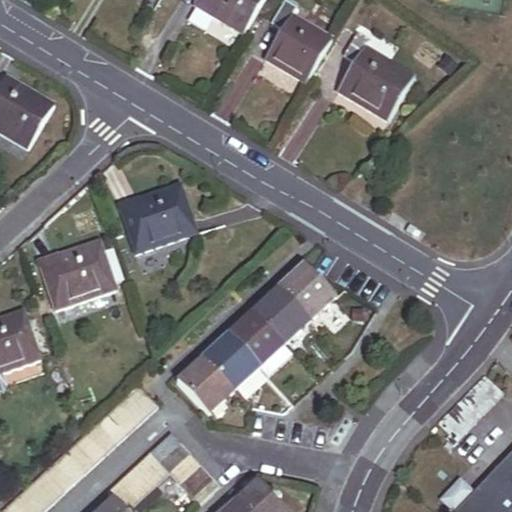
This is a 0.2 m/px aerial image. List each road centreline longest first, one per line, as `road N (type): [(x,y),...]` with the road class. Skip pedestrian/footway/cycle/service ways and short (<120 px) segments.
road 1 (residential): [(135,100),(494,318)]
road 2 (residential): [(494,318),(368,469),(348,511)]
road 3 (residential): [(0,235),(135,100)]
road 4 (residential): [(0,19),(135,100)]
